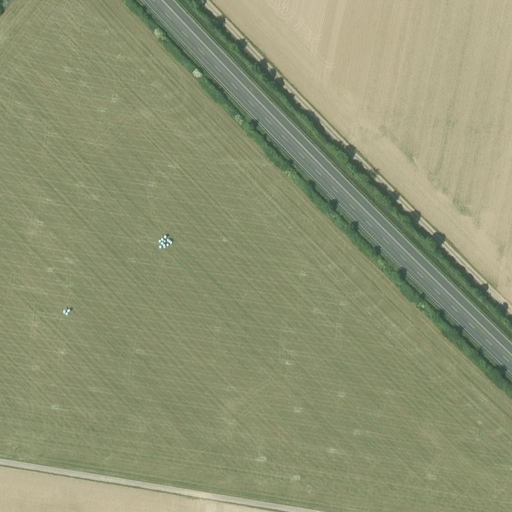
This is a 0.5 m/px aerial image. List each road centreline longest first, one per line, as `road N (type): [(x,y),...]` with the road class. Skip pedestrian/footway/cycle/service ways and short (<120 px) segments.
road 1 (trunk): [(155,0),(511,361)]
road 2 (track): [(511,313),(201,0)]
road 3 (track): [(294,511),(0,463)]
